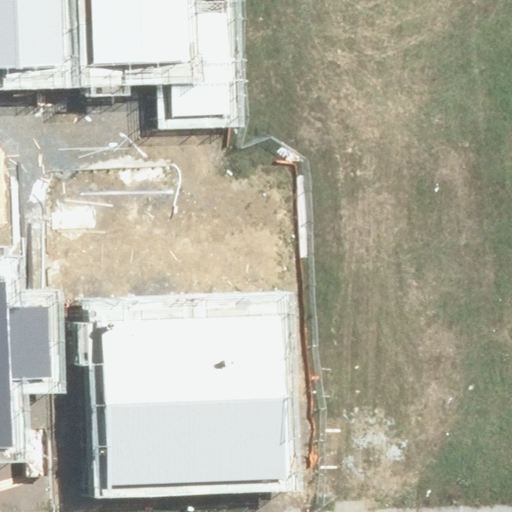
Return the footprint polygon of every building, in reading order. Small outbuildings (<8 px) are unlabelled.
[(0,0),(0,64),(67,61),(63,0),(0,0)] [(181,111),(244,108),(239,14),(193,16),(191,0),(89,0),(93,64),(178,59),(181,111)] [(0,289),(0,453),(15,453),(14,383),(48,382),(47,321),(8,322),(8,289),(0,289)] [(188,320),(196,482),(282,477),(272,316),(188,320)] [(103,324),(112,486),(196,482),(188,320),(103,324)]
